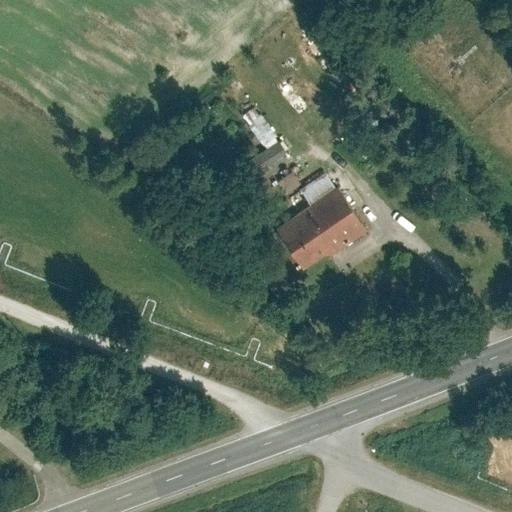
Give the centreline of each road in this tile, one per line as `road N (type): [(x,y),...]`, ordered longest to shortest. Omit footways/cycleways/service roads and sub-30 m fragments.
road 1 (unclassified): [(301,429),(0,299)]
road 2 (secondary): [(301,429),(78,511)]
road 3 (secondary): [(511,348),(301,429)]
road 4 (unclassified): [(476,511),(352,460),(301,429)]
